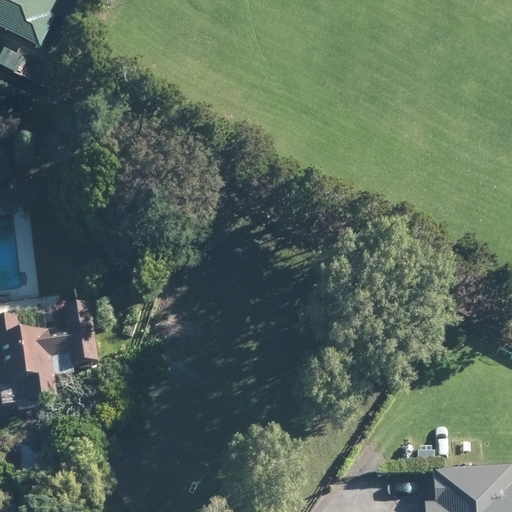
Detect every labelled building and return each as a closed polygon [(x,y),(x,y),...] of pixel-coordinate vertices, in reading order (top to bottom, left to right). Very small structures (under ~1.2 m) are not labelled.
[(0,0),(0,27),(35,45),(52,14),(45,11),(50,0),(0,0)] [(0,46),(0,63),(12,70),(19,55),(0,46)] [(93,367),(85,309),(77,309),(76,306),(65,307),(66,312),(59,314),(59,317),(60,323),(61,333),(15,339),(14,330),(13,320),(7,321),(0,321),(0,409),(11,407),(12,415),(12,416),(26,414),(34,413),(33,405),(52,402),(49,380),(69,377),(68,370),(93,367)] [(50,460),(33,454),(14,447),(2,482),(10,484),(6,493),(15,496),(18,487),(38,495),(50,460)] [(511,511),(511,486),(508,487),(507,473),(507,470),(428,473),(428,476),(429,507),(421,507),(421,511),(511,511)]
